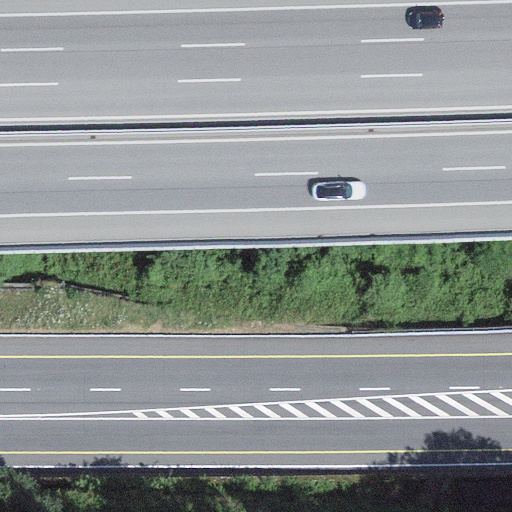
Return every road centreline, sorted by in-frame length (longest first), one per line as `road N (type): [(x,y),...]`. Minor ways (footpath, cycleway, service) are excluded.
road 1 (motorway): [(511,56),(0,68)]
road 2 (motorway): [(0,181),(511,169)]
road 3 (primary): [(511,399),(0,403)]
